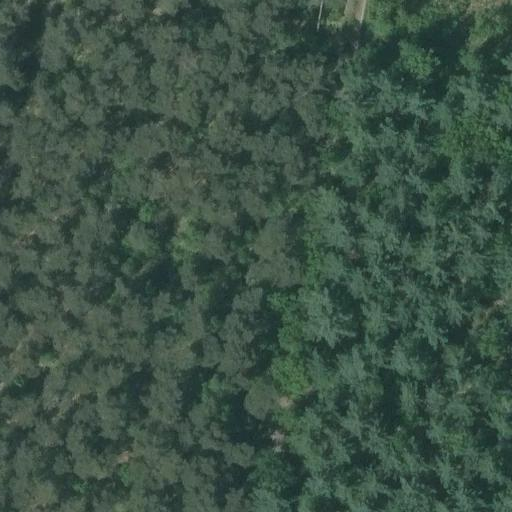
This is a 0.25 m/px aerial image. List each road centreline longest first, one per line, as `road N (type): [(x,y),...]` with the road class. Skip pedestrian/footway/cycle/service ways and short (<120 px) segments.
road 1 (track): [(256,511),(355,0)]
road 2 (track): [(42,24),(227,3),(348,38),(466,46),(511,39)]
road 3 (track): [(0,212),(49,0)]
